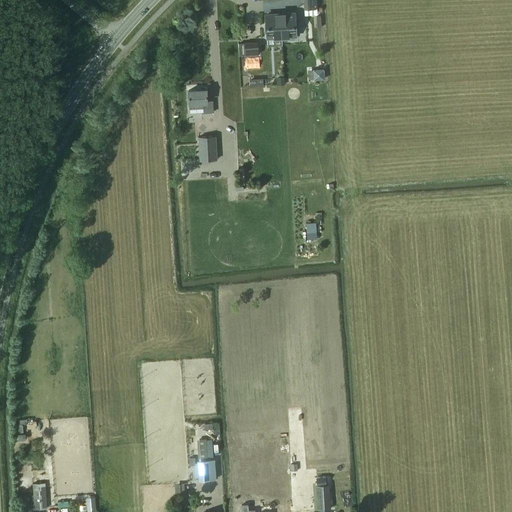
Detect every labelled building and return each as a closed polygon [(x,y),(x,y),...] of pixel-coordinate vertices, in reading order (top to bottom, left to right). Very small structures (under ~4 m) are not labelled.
[(304,0),(305,8),(317,8),(316,0),(304,0)] [(295,13),(281,14),(280,14),(281,36),(282,36),(296,36),(296,26),(297,26),(296,22),(295,22),(295,13)] [(281,36),(280,14),(266,15),(266,24),(265,24),(266,28),(267,28),(267,37),(281,36)] [(258,42),(245,43),(246,55),(258,54),(258,42)] [(324,79),(324,69),(314,69),(314,79),(324,79)] [(213,102),(207,102),(207,89),(188,91),(189,103),(189,109),(203,109),(204,113),(214,113),(213,102)] [(199,160),(217,159),(216,135),(199,136),(199,160)] [(279,404),(265,404),(266,424),(280,424),(279,404)] [(205,433),(220,432),(220,421),(204,422),(205,433)] [(273,475),(272,458),(242,459),(243,476),(273,475)] [(203,480),(216,479),(215,460),(202,460),(203,480)] [(317,483),(313,483),(314,509),(331,508),(329,483),(327,483),(326,477),(316,478),(317,483)] [(33,490),(34,509),(48,508),(46,490),(45,482),(33,483),(33,490)] [(20,496),(21,511),(29,511),(29,496),(20,496)]
